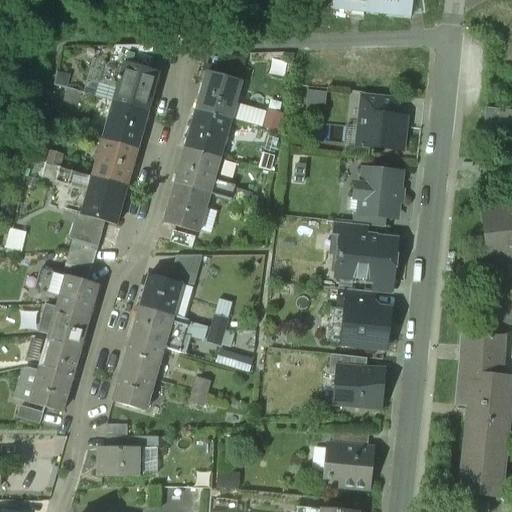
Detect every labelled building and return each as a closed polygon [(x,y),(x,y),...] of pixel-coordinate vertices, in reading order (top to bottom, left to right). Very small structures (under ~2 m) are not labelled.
[(154,53),(134,47),(129,66),(149,72),(151,64),(154,53)] [(123,69),(104,63),(98,84),(117,89),(123,69)] [(129,66),(124,65),(123,69),(117,89),(113,104),(146,114),(157,75),(149,72),(129,66)] [(241,83),(207,73),(196,112),(230,121),(241,83)] [(84,82),(70,77),(66,91),(80,95),(84,82)] [(325,109),(326,90),(309,89),(307,108),(325,109)] [(80,95),(66,91),(62,102),(77,106),(80,95)] [(372,98),(362,97),(356,147),(402,152),(405,118),(396,117),(370,114),(372,98)] [(397,101),(372,98),(370,114),(396,117),(397,101)] [(146,114),(113,104),(102,141),(136,151),(146,114)] [(511,112),(485,109),(483,123),(484,123),(508,126),(511,126),(511,112)] [(230,121),(196,112),(185,149),(219,159),(230,121)] [(271,119),(258,115),(254,128),(268,132),(271,119)] [(508,126),(484,123),(483,136),(507,139),(508,126)] [(268,132),(254,128),(251,141),(264,144),(268,132)] [(136,151),(102,141),(92,178),(125,188),(136,151)] [(219,159),(185,149),(175,186),(209,196),(219,159)] [(63,156),(49,152),(46,164),(60,169),(63,156)] [(60,169),(46,164),(42,178),(54,182),(56,182),(60,169)] [(92,178),(60,169),(56,182),(54,182),(54,184),(87,194),(92,178)] [(399,176),(365,172),(363,186),(356,186),(355,198),(362,199),(360,212),(360,213),(386,216),(394,217),(399,176)] [(125,188),(92,178),(87,194),(81,214),(81,215),(104,222),(114,225),(125,188)] [(209,196),(175,186),(164,223),(198,233),(209,196)] [(250,193),(237,189),(233,203),(246,206),(250,193)] [(246,206),(233,203),(229,215),(243,219),(246,206)] [(511,206),(482,209),(487,263),(511,260),(511,206)] [(386,216),(360,213),(360,212),(353,212),(352,225),(365,226),(384,228),(386,216)] [(104,222),(81,215),(81,214),(76,213),(68,240),(73,241),(69,253),(95,252),(104,222)] [(352,225),(334,223),(332,236),(340,237),(340,236),(364,238),(365,226),(352,225)] [(195,238),(173,231),(170,242),(192,249),(195,238)] [(364,238),(340,236),(340,237),(336,277),(371,281),(391,283),(396,242),(364,238)] [(95,252),(69,253),(61,277),(64,278),(86,284),(96,253),(95,252)] [(202,256),(176,257),(168,281),(181,285),(192,288),(202,256)] [(511,260),(487,263),(488,280),(510,282),(504,338),(504,340),(502,340),(498,382),(511,383),(511,380),(511,260)] [(61,277),(39,270),(34,290),(58,297),(64,278),(61,277)] [(168,281),(148,276),(139,308),(172,317),(181,285),(168,281)] [(86,284),(64,278),(58,297),(55,309),(88,318),(97,287),(86,284)] [(510,282),(488,280),(483,335),(504,338),(510,282)] [(391,283),(371,281),(370,293),(374,294),(391,295),(393,283),(391,283)] [(370,293),(338,290),(336,309),(345,310),(346,302),(373,306),(374,294),(370,293)] [(373,306),(346,302),(345,310),(342,344),(385,349),(389,311),(376,310),(373,306)] [(172,317),(139,308),(130,339),(162,349),(164,349),(173,318),(172,317)] [(88,318),(55,309),(46,341),(79,349),(88,318)] [(227,319),(214,315),(210,328),(223,332),(227,319)] [(207,327),(173,318),(164,349),(184,355),(190,337),(203,341),(207,327)] [(223,332),(210,328),(207,340),(219,344),(223,332)] [(483,335),(461,333),(461,336),(463,336),(459,379),(456,379),(453,411),(466,413),(458,496),(456,496),(456,500),(500,504),(500,500),(498,500),(506,417),(509,417),(511,383),(498,382),(502,340),(504,340),(504,338),(483,335)] [(162,349),(130,339),(120,370),(153,380),(162,349)] [(79,349),(46,341),(37,372),(70,381),(79,349)] [(249,370),(252,357),(223,349),(219,362),(249,370)] [(366,359),(330,355),(328,375),(337,376),(338,368),(365,371),(366,359)] [(12,399),(28,403),(37,372),(21,368),(12,399)] [(365,371),(338,368),(337,376),(334,410),(378,415),(382,373),(365,371)] [(153,380),(120,370),(111,402),(144,412),(153,380)] [(70,381),(37,372),(28,403),(61,413),(70,381)] [(208,382),(189,376),(185,388),(205,395),(208,382)] [(205,395),(185,388),(181,402),(201,408),(205,395)] [(41,411),(21,405),(17,418),(38,424),(41,411)] [(106,425),(106,437),(127,437),(127,425),(106,425)] [(101,437),(101,448),(141,449),(141,438),(127,437),(106,437),(101,437)] [(141,438),(141,449),(158,449),(168,448),(168,437),(141,438)] [(367,440),(331,439),(330,451),(366,454),(367,440)] [(141,449),(101,448),(100,479),(141,480),(141,449)] [(158,480),(158,449),(141,449),(141,480),(158,480)] [(330,451),(324,450),(321,482),(327,482),(326,485),(334,486),(335,483),(337,483),(337,488),(340,492),(368,494),(372,459),(368,454),(366,454),(330,451)] [(241,483),(219,482),(219,495),(240,495),(241,483)]
